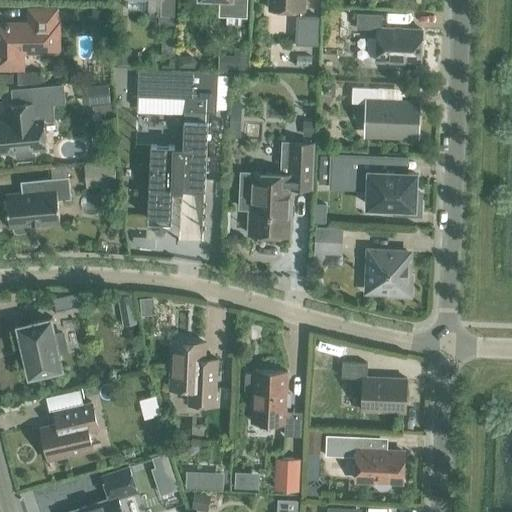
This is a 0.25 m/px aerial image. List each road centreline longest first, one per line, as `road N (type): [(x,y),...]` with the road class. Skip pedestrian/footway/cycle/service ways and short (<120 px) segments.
road 1 (residential): [(0,278),(81,272),(197,286),(441,347)]
road 2 (residential): [(461,0),(441,347)]
road 3 (residential): [(441,347),(435,511)]
